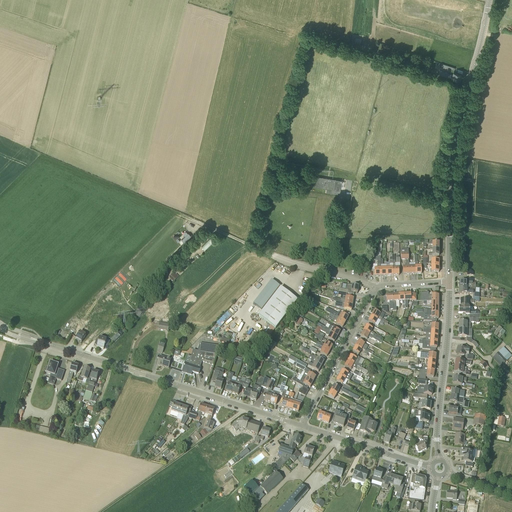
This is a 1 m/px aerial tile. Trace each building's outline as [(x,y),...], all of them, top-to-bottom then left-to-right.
[(448,73),(440,70),(437,70),(436,74),(439,74),(439,75),(459,81),(461,74),(453,72),(452,75),(448,74),(448,73)] [(313,176),(311,186),(331,189),(331,193),(340,195),(342,181),(313,176)] [(210,238),(202,247),(205,250),(214,242),(210,238)] [(401,260),(406,260),(406,267),(403,267),(403,275),(409,274),(409,267),(409,263),(409,259),(408,253),(401,253),(401,260)] [(459,287),(459,288),(469,288),(476,288),(476,283),(473,283),(473,282),(475,282),(475,279),(473,279),(468,278),(468,282),(467,282),(467,281),(459,281),(459,285),(459,287)] [(121,295),(123,293),(110,279),(57,332),(60,333),(62,331),(66,332),(64,337),(67,340),(69,333),(73,335),(75,329),(73,327),(79,320),(82,321),(86,325),(80,331),(76,340),(82,343),(84,339),(86,336),(89,337),(99,327),(102,330),(114,317),(111,314),(108,317),(104,315),(100,312),(118,294),(121,295)] [(261,310),(280,286),(272,280),(253,304),(261,310)] [(359,286),(357,286),(348,284),(348,286),(347,285),(346,290),(339,289),(339,292),(347,294),(348,291),(351,292),(357,293),(359,286)] [(281,287),(259,316),(276,329),(297,300),(281,287)] [(469,288),(459,288),(459,289),(459,291),(459,294),(466,295),(466,294),(473,295),(473,297),(479,298),(479,293),(475,293),(476,288),(469,288)] [(432,301),(438,301),(439,296),(429,295),(428,293),(421,293),(421,297),(423,297),(424,301),(427,301),(432,301)] [(405,305),(405,308),(408,308),(408,305),(408,301),(411,301),(416,301),(416,295),(416,294),(411,294),(404,294),(405,301),(405,305)] [(479,298),(473,297),(473,300),(460,300),(460,307),(459,307),(469,307),(468,307),(468,303),(474,303),(474,302),(479,302),(479,298)] [(122,298),(118,301),(122,307),(126,304),(122,298)] [(338,301),(336,301),(335,307),(340,308),(344,309),(351,311),(352,304),(337,302),(338,301)] [(141,307),(134,314),(138,319),(143,313),(145,312),(141,307)] [(462,315),(469,315),(469,319),(479,319),(480,319),(480,316),(476,316),(476,311),(472,311),(472,307),(469,307),(459,307),(458,307),(458,313),(459,313),(459,314),(462,314),(462,315)] [(348,317),(342,314),(339,312),(337,314),(327,308),(325,312),(330,314),(345,323),(348,317)] [(381,321),(384,323),(385,321),(382,319),(379,317),(380,314),(374,311),(371,316),(377,319),(381,321)] [(227,312),(217,322),(221,326),(231,316),(227,312)] [(432,321),(432,319),(438,319),(438,313),(423,313),(423,321),(432,321)] [(336,324),(336,325),(342,328),(345,323),(330,314),(328,317),(329,317),(329,320),(336,324)] [(368,322),(374,325),(377,319),(371,316),(368,322)] [(340,331),(334,328),(329,326),(328,329),(321,325),(320,328),(321,328),(337,337),(340,331)] [(363,331),(380,340),(381,337),(377,335),(377,336),(374,334),(371,332),(372,329),(366,326),(363,331)] [(499,327),(493,335),(496,337),(502,329),(499,327)] [(329,336),(328,339),(334,342),(337,337),(321,328),(320,331),(326,334),(325,334),(329,336)] [(378,342),(380,340),(363,331),(361,337),(366,340),(368,337),(372,339),(378,342)] [(104,350),(107,340),(99,338),(99,340),(98,339),(96,341),(95,344),(97,345),(96,347),(104,350)] [(362,349),(365,351),(368,353),(372,355),(373,353),(369,351),(370,350),(367,349),(368,347),(364,345),(364,344),(359,341),(356,346),(362,349)] [(430,350),(430,348),(437,348),(437,343),(419,341),(419,344),(422,344),(422,349),(430,350)] [(316,344),(320,346),(330,351),(332,346),(326,342),(325,345),(321,343),(321,344),(318,342),(316,344)] [(200,344),(198,352),(198,353),(216,355),(219,346),(200,344)] [(318,349),(322,351),(320,353),(327,357),(330,351),(320,346),(316,344),(315,347),(318,348),(318,349)] [(353,352),(359,355),(362,349),(356,346),(353,352)] [(465,346),(465,349),(458,348),(457,355),(464,356),(465,353),(469,354),(470,348),(465,346)] [(493,358),(501,367),(511,356),(503,347),(493,358)] [(198,353),(198,352),(193,351),(189,365),(185,364),(182,372),(191,375),(192,372),(198,374),(200,368),(202,361),(213,365),(217,355),(216,355),(198,353)] [(324,362),(314,356),(311,362),(321,367),(324,362)] [(356,360),(356,359),(351,356),(348,361),(360,368),(361,365),(358,364),(360,362),(356,360)] [(168,368),(171,360),(160,357),(158,365),(168,368)] [(295,363),(297,364),(305,368),(307,365),(297,360),(295,363)] [(360,368),(348,361),(345,367),(350,370),(352,367),(355,369),(356,368),(359,370),(360,368)] [(385,367),(373,361),(372,364),(384,370),(385,367)] [(47,373),(52,375),(51,378),(61,381),(65,371),(58,369),(58,370),(57,369),(58,365),(50,362),(49,367),(47,367),(45,372),(47,373)] [(297,364),(295,363),(294,362),(293,364),(296,366),(295,366),(304,371),(305,368),(297,364)] [(311,362),(310,364),(309,364),(307,366),(318,372),(321,367),(311,362)] [(72,364),(66,383),(70,384),(73,373),(76,374),(79,366),(72,364)] [(463,368),(455,367),(454,373),(469,375),(469,372),(466,372),(467,368),(463,368)] [(89,384),(92,374),(89,373),(90,370),(84,368),(81,377),(79,376),(77,380),(82,382),(83,379),(86,380),(85,383),(89,384)] [(352,376),(348,374),(342,370),(339,376),(345,379),(349,381),(352,376)] [(419,376),(419,379),(425,380),(426,377),(433,378),(434,372),(427,371),(422,370),(421,370),(420,376),(419,375),(419,376)] [(83,398),(90,401),(89,403),(92,404),(93,402),(96,396),(92,395),(92,393),(94,387),(96,381),(99,373),(93,371),(92,374),(89,384),(87,389),(87,388),(86,391),(83,398)] [(223,374),(219,373),(215,371),(212,381),(216,383),(215,388),(221,390),(223,382),(221,381),(223,374)] [(316,377),(305,371),(302,377),(313,382),(316,377)] [(226,382),(228,383),(226,391),(232,393),(236,382),(231,380),(233,374),(230,372),(228,377),(226,382)] [(336,381),(342,385),(345,379),(339,376),(336,381)] [(238,395),(240,387),(243,388),(246,379),(242,377),(240,384),(236,382),(232,393),(238,395)] [(261,387),(266,389),(270,381),(271,381),(264,377),(262,383),(261,387)] [(307,389),(308,387),(310,388),(313,382),(302,377),(301,380),(300,382),(297,380),(295,383),(301,386),(303,387),(307,389)] [(452,384),(462,385),(462,382),(466,382),(467,379),(463,379),(463,378),(453,377),(452,384)] [(243,388),(246,389),(244,397),(250,399),(252,392),(249,391),(250,390),(248,389),(251,381),(246,379),(243,388)] [(273,396),(274,392),(271,392),(272,388),(272,387),(274,383),(270,381),(266,389),(268,389),(268,390),(264,401),(270,403),(273,396)] [(260,389),(261,387),(262,383),(258,386),(255,393),(252,392),(250,399),(256,401),(257,397),(258,397),(261,389),(260,389)] [(337,394),(340,388),(334,385),(331,391),(337,394)] [(274,392),(273,396),(270,403),(276,405),(279,395),(282,396),(284,390),(284,388),(281,387),(279,394),(274,392)] [(287,409),(289,401),(290,397),(292,394),(289,393),(288,396),(286,396),(287,391),(284,390),(282,396),(282,397),(284,398),(284,400),(283,399),(281,407),(287,409)] [(328,396),(334,399),(337,394),(331,391),(328,396)] [(463,402),(464,398),(461,398),(458,397),(451,396),(450,402),(456,403),(462,404),(462,407),(468,408),(469,403),(463,402)] [(176,402),(172,401),(170,407),(173,408),(171,412),(178,414),(181,406),(176,404),(176,402)] [(287,409),(292,410),(295,403),(289,401),(287,409)] [(431,403),(422,402),(421,409),(430,410),(431,403)] [(301,405),(295,403),(292,410),(298,412),(301,405)] [(205,414),(207,407),(201,405),(197,414),(190,412),(188,418),(195,421),(197,417),(200,418),(201,416),(204,417),(205,414)] [(188,406),(187,408),(181,406),(178,414),(183,416),(180,424),(184,425),(187,421),(188,418),(190,412),(192,408),(188,406)] [(207,407),(205,414),(208,416),(206,421),(204,428),(211,431),(214,423),(210,422),(212,417),(214,410),(207,407)] [(338,414),(338,412),(336,411),(332,421),(332,423),(334,422),(333,424),(336,425),(336,426),(337,425),(338,426),(342,416),(338,414)] [(420,417),(420,422),(429,423),(430,415),(427,415),(427,412),(418,411),(417,417),(420,417)] [(325,415),(319,413),(317,420),(323,422),(325,415)] [(331,417),(325,415),(323,422),(328,424),(331,417)] [(348,420),(350,417),(347,416),(347,417),(342,416),(338,426),(339,426),(340,427),(341,427),(343,427),(346,419),(348,420)] [(499,417),(495,416),(493,425),(497,426),(504,427),(506,418),(499,417)] [(241,419),(229,429),(232,434),(240,428),(255,433),(258,424),(243,419),(243,418),(243,419),(241,419)] [(374,433),(376,425),(370,423),(370,420),(364,418),(359,430),(366,433),(367,430),(374,433)] [(464,420),(454,419),(452,429),(462,431),(464,420)] [(350,420),(349,422),(346,429),(353,431),(354,429),(358,430),(360,425),(357,424),(357,425),(356,425),(356,424),(353,422),(353,421),(350,420)] [(50,429),(40,426),(39,432),(48,435),(50,429)] [(392,428),(390,435),(386,434),(383,442),(389,444),(392,436),(393,436),(396,429),(392,428)] [(263,429),(260,438),(257,437),(254,443),(258,444),(260,440),(263,441),(264,437),(268,438),(270,431),(263,429)] [(465,436),(456,434),(455,438),(456,438),(455,445),(463,446),(465,436)] [(279,453),(277,457),(283,459),(283,457),(286,458),(286,455),(291,457),(295,445),(299,446),(301,438),(294,436),(295,436),(293,441),(292,440),(289,449),(281,446),(279,453)] [(425,443),(427,443),(427,438),(419,437),(418,439),(420,439),(420,441),(423,441),(423,442),(423,443),(420,444),(420,445),(415,447),(418,454),(426,450),(425,447),(427,446),(425,443)] [(261,447),(251,455),(254,459),(265,451),(261,447)] [(308,447),(307,447),(306,447),(305,452),(304,454),(309,456),(308,459),(305,458),(304,463),(302,467),(308,469),(309,465),(310,464),(311,463),(311,462),(311,461),(313,454),(314,450),(310,448),(310,447),(308,447)] [(466,451),(461,451),(460,456),(472,458),(473,450),(466,449),(466,451)] [(297,451),(290,459),(294,463),(297,460),(296,459),(300,455),(297,451)] [(472,468),(473,463),(472,463),(472,458),(460,456),(464,457),(463,462),(466,462),(465,467),(467,467),(472,468)] [(329,473),(341,476),(344,466),(332,462),(329,473)] [(356,467),(352,479),(365,483),(368,473),(361,471),(362,469),(361,468),(361,467),(358,466),(357,467),(356,467)] [(383,472),(379,470),(376,469),(372,480),(380,483),(383,472)] [(276,472),(260,488),(266,494),(267,495),(283,479),(276,472)] [(392,486),(395,477),(388,475),(387,478),(384,477),(383,481),(381,488),(387,490),(389,485),(392,486)] [(425,479),(418,477),(418,476),(416,475),(416,476),(412,475),(410,484),(415,484),(414,492),(410,491),(408,499),(423,501),(426,480),(425,479)] [(402,480),(395,477),(392,486),(396,487),(394,492),(401,494),(402,490),(404,484),(401,483),(402,480)] [(250,482),(243,489),(249,496),(257,489),(250,482)] [(302,485),(284,505),(284,504),(277,511),(289,511),(291,511),(308,490),(302,485)] [(453,500),(456,500),(457,491),(454,491),(454,492),(447,492),(447,498),(453,499),(453,500)] [(315,504),(321,508),(324,502),(318,499),(315,504)]
